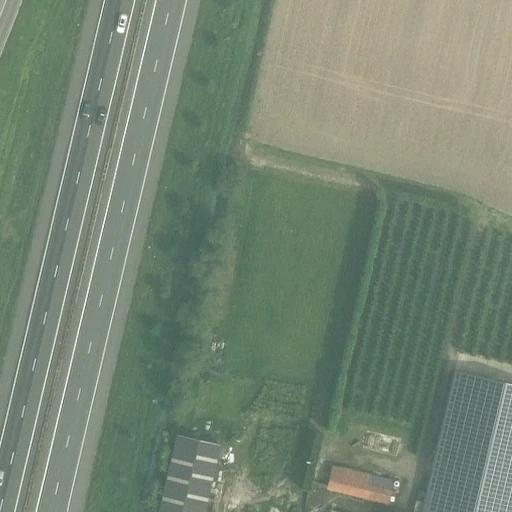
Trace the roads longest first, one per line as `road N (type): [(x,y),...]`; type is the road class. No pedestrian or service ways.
road 1 (track): [(214,0),(93,511)]
road 2 (motorway): [(50,511),(170,0)]
road 3 (motorway): [(119,0),(0,509)]
